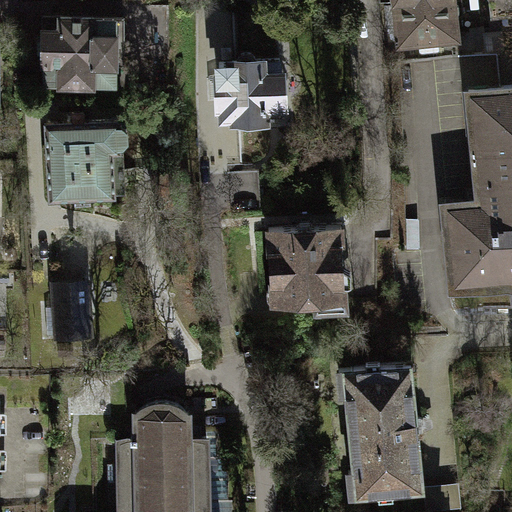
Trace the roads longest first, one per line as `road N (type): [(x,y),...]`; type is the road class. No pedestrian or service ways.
road 1 (residential): [(365,0),(378,222)]
road 2 (residential): [(265,511),(258,432),(247,404),(232,376),(207,372)]
